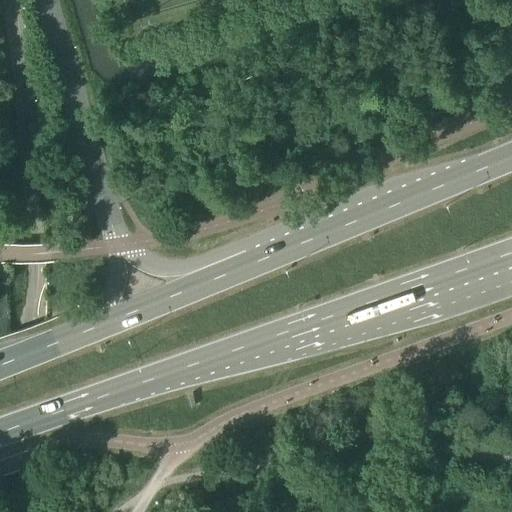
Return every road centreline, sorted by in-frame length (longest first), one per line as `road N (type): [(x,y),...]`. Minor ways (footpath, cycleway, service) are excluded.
road 1 (primary): [(0,433),(511,253)]
road 2 (unknown): [(511,458),(402,447),(265,463),(177,476),(116,511)]
road 3 (unclassified): [(119,247),(45,0)]
road 4 (primary): [(511,157),(296,245)]
road 5 (primary): [(296,245),(105,324)]
road 6 (unclassified): [(296,245),(247,243),(177,269),(119,247)]
